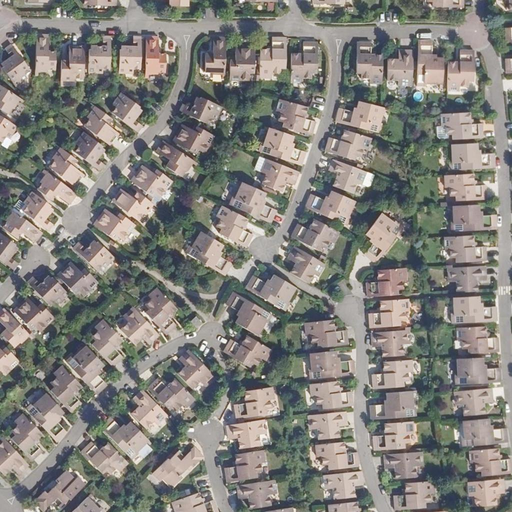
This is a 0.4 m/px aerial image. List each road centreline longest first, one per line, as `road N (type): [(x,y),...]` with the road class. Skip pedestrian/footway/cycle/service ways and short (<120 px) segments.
road 1 (residential): [(511,378),(498,97),(494,66),(476,31)]
road 2 (residential): [(7,506),(117,382),(183,341),(209,336)]
road 3 (residential): [(261,251),(279,239),(299,198),(336,86),(337,34)]
road 4 (residential): [(75,219),(174,102),(187,30)]
road 5 (residential): [(352,311),(362,347),(360,426),(387,511)]
road 6 (residential): [(476,31),(337,34)]
road 7 (residential): [(135,28),(0,25)]
